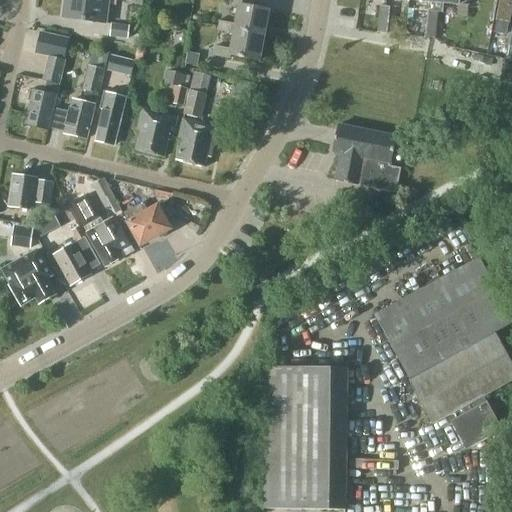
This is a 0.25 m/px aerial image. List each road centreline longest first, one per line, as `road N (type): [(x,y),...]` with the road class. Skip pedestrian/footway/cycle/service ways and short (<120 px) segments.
road 1 (unclassified): [(0,381),(181,277),(237,203)]
road 2 (residential): [(237,203),(0,142)]
road 3 (unclassified): [(237,203),(306,67),(320,0)]
